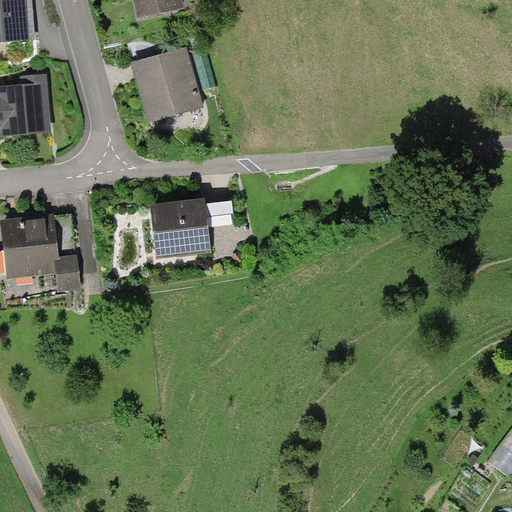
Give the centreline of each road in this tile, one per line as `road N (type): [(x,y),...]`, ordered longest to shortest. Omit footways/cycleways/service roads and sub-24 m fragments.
road 1 (track): [(108,171),(511,145)]
road 2 (residential): [(70,0),(99,83),(108,171)]
